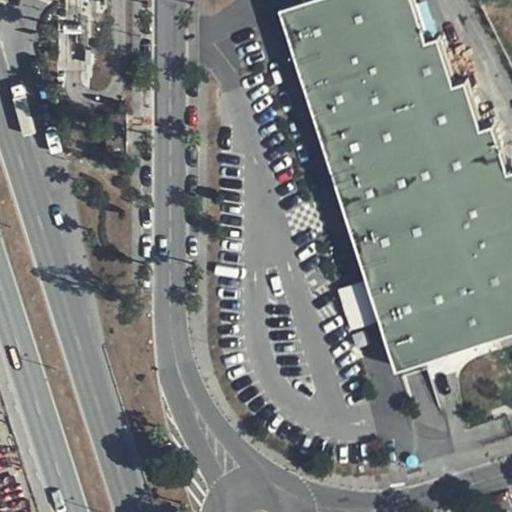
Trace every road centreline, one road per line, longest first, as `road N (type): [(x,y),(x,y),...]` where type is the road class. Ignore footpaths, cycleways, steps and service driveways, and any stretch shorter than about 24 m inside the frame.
road 1 (tertiary): [(246,490),(197,416),(171,330),(168,0)]
road 2 (primary): [(131,511),(0,81)]
road 3 (primary): [(0,283),(72,511)]
road 4 (unclassified): [(366,511),(511,470)]
